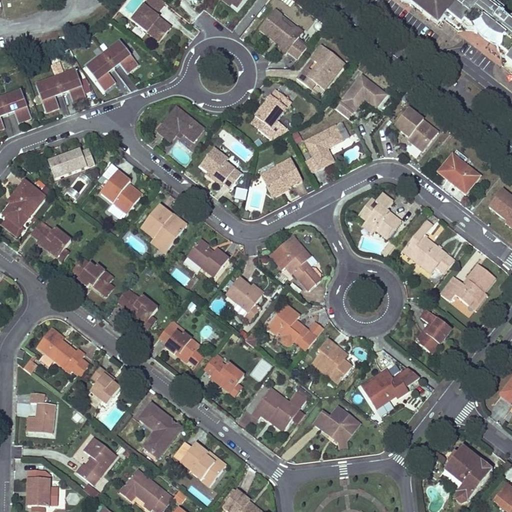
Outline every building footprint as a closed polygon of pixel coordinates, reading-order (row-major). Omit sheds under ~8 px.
[(166,4),(160,0),(149,0),(132,22),(160,43),(169,32),(157,22),(159,18),(156,16),(166,4)] [(225,0),(232,5),(238,9),(245,0),(225,0)] [(447,17),(438,19),(414,0),(403,0),(439,28),(443,22),(458,34),(462,33),(465,33),(467,33),(470,33),(472,33),(475,33),(465,25),(462,29),(447,17)] [(511,19),(511,20),(510,22),(500,15),(503,12),(486,0),(480,0),(479,2),(475,0),(460,0),(459,2),(456,0),(414,0),(438,19),(447,17),(462,29),(465,25),(475,33),(476,34),(480,29),(489,36),(490,34),(494,37),(493,39),(502,46),(497,51),(498,52),(508,59),(505,63),(511,68),(511,19)] [(291,30),(283,23),(282,16),(275,11),(259,31),(274,43),(275,40),(278,40),(279,42),(283,46),(281,48),(279,51),(286,56),(288,53),(297,61),(307,49),(297,41),(299,39),(298,29),(291,30)] [(298,29),(282,16),(283,23),(291,30),(298,29)] [(169,32),(172,28),(159,18),(157,22),(169,32)] [(502,46),(493,39),(494,37),(490,34),(489,36),(480,29),(476,34),(477,35),(478,37),(479,38),(480,40),(482,41),(483,43),(486,45),(488,47),(491,48),(493,49),(495,50),(497,51),(502,46)] [(297,41),(307,49),(309,46),(299,39),(297,41)] [(86,69),(104,92),(116,84),(109,74),(120,65),(127,75),(138,66),(121,43),(86,69)] [(325,92),(345,65),(321,47),(311,60),(318,65),(312,73),(306,68),(297,80),(311,91),(316,85),(325,92)] [(501,66),(501,68),(511,76),(511,68),(505,63),(508,59),(498,52),(500,56),(500,59),(501,61),(501,63),(501,66)] [(36,86),(46,114),(60,109),(56,98),(69,93),(73,104),(87,99),(76,72),(36,86)] [(387,96),(362,76),(342,102),(355,112),(365,100),(376,109),(387,96)] [(0,99),(0,131),(5,129),(1,118),(14,113),(18,124),(32,119),(22,92),(0,99)] [(292,103),(277,92),(256,119),(263,125),(258,131),(273,142),(289,134),(291,132),(277,122),(292,103)] [(204,130),(177,108),(157,133),(170,144),(180,132),(193,143),(204,130)] [(394,126),(401,111),(394,108),(387,123),(394,126)] [(423,153),(439,133),(409,110),(395,128),(410,139),(408,141),(423,153)] [(258,131),(263,125),(256,119),(251,125),(258,131)] [(336,127),(305,143),(313,159),(319,171),(334,163),(328,150),(344,142),(336,127)] [(214,149),(201,167),(208,173),(217,180),(230,190),(242,176),(226,163),(228,160),(214,149)] [(81,150),(48,162),(55,181),(95,166),(89,150),(82,153),(81,150)] [(453,157),(463,165),(467,160),(457,151),(453,157)] [(453,157),(439,174),(466,196),(480,178),(463,165),(453,157)] [(319,171),(313,159),(304,163),(310,176),(319,171)] [(288,190),(303,183),(291,161),(261,176),(271,196),(287,188),(288,190)] [(141,198),(131,191),(130,193),(126,190),(129,185),(131,183),(118,173),(101,195),(114,205),(111,209),(111,213),(123,222),(141,198)] [(217,180),(208,173),(205,177),(213,184),(217,180)] [(37,181),(32,188),(46,197),(51,191),(37,181)] [(21,229),(45,198),(25,182),(14,197),(17,199),(12,206),(4,216),(21,229)] [(129,185),(126,190),(130,193),(131,191),(141,198),(143,196),(129,185)] [(287,188),(271,196),(273,199),(289,191),(288,190),(287,188)] [(247,191),(237,189),(236,199),(245,200),(247,191)] [(511,197),(503,191),(488,210),(505,224),(504,226),(511,232),(511,197)] [(393,204),(382,195),(376,204),(379,207),(374,212),(369,209),(362,219),(367,223),(364,226),(375,234),(376,232),(388,241),(401,223),(394,218),(389,219),(385,215),(387,212),(393,204)] [(17,199),(14,197),(9,203),(12,206),(17,199)] [(376,204),(371,201),(359,217),(362,219),(369,209),(374,212),(379,207),(376,204)] [(171,219),(173,217),(172,217),(160,207),(142,230),(154,239),(169,250),(185,230),(171,219)] [(187,226),(173,215),(172,217),(173,217),(171,219),(185,230),(187,226)] [(437,268),(445,274),(454,262),(424,238),(433,227),(427,222),(403,253),(432,275),(437,268)] [(39,241),(37,244),(58,259),(64,251),(71,242),(55,230),(53,233),(41,223),(31,235),(39,241)] [(169,250),(154,239),(151,243),(166,254),(169,250)] [(283,271),(285,269),(287,267),(293,274),(309,292),(316,286),(316,285),(322,280),(322,276),(316,268),(312,268),(307,262),(308,261),(302,254),(305,252),(298,244),(296,246),(291,240),(271,257),(283,271)] [(217,250),(214,254),(212,256),(207,252),(209,250),(210,249),(201,242),(188,258),(214,279),(229,260),(217,250)] [(382,255),(387,259),(395,248),(390,244),(382,255)] [(64,251),(58,259),(62,263),(69,254),(64,251)] [(302,254),(308,261),(311,259),(305,252),(302,254)] [(82,259),(73,271),(81,277),(78,280),(88,288),(91,285),(102,294),(109,285),(113,280),(97,267),(95,270),(82,259)] [(484,294),(495,279),(479,266),(468,280),(471,282),(466,288),(464,286),(454,279),(441,296),(450,303),(455,296),(469,307),(475,300),(478,302),(484,294)] [(245,319),(256,306),(262,297),(252,289),(239,279),(226,296),(237,305),(233,310),(245,319)] [(109,285),(102,294),(107,297),(114,289),(109,285)] [(252,289),(262,297),(264,295),(253,286),(252,289)] [(126,309),(124,311),(144,327),(151,318),(158,310),(142,298),(140,300),(128,291),(118,303),(126,309)] [(475,300),(469,307),(474,311),(486,296),(484,294),(478,302),(475,300)] [(260,310),(256,306),(245,319),(250,323),(260,310)] [(300,318),(286,307),(268,330),(277,337),(279,334),(284,338),(283,339),(283,340),(283,342),(283,344),(284,345),(285,346),(286,347),(287,347),(289,347),(291,347),(292,346),(293,345),(295,343),(299,337),(311,346),(324,330),(316,323),(309,332),(300,325),(298,327),(295,324),(296,322),(300,318)] [(416,343),(430,353),(437,344),(440,346),(452,331),(427,311),(421,319),(429,326),(433,328),(427,335),(424,333),(416,343)] [(151,318),(144,327),(149,331),(156,322),(151,318)] [(172,323),(159,339),(167,345),(165,348),(175,356),(177,353),(189,362),(196,353),(200,347),(184,335),(185,333),(172,323)] [(429,326),(424,333),(427,335),(433,328),(429,326)] [(50,333),(62,342),(64,340),(52,330),(50,333)] [(82,360),(85,356),(78,351),(76,353),(62,342),(50,333),(38,348),(46,355),(50,357),(55,361),(65,369),(66,367),(73,372),(80,378),(90,366),(82,360)] [(256,339),(252,335),(246,343),(250,346),(254,341),(256,339)] [(311,346),(299,337),(295,343),(306,352),(311,346)] [(344,354),(328,341),(319,353),(321,354),(312,365),(330,379),(327,383),(335,390),(352,368),(343,361),(341,359),(344,354)] [(430,353),(433,355),(440,346),(437,344),(430,353)] [(196,353),(189,362),(193,365),(200,357),(196,353)] [(49,368),(55,361),(50,357),(46,355),(41,362),(49,368)] [(213,377),(211,379),(231,395),(238,386),(245,378),(229,365),(226,368),(214,358),(205,370),(213,377)] [(262,360),(250,374),(259,382),(271,367),(262,360)] [(107,374),(100,369),(91,380),(97,385),(90,393),(107,406),(120,389),(113,383),(104,376),(107,374)] [(406,388),(420,379),(409,370),(393,380),(389,374),(364,391),(380,416),(392,409),(388,403),(398,396),(400,399),(409,393),(406,388)] [(115,380),(107,374),(104,376),(113,383),(115,380)] [(511,382),(502,395),(511,402),(511,382)] [(238,386),(231,395),(236,398),(242,390),(238,386)] [(299,411),(271,390),(252,416),(259,421),(261,417),(268,422),(271,418),(286,429),(292,420),(299,411)] [(37,405),(36,418),(35,430),(53,431),(56,407),(43,406),(44,396),(32,395),(31,405),(37,405)] [(511,406),(511,402),(502,395),(500,397),(511,406)] [(171,421),(151,406),(140,421),(155,433),(160,436),(148,452),(158,460),(176,438),(171,434),(174,431),(169,427),(171,424),(171,421)] [(314,425),(339,444),(347,443),(360,426),(338,409),(330,419),(323,413),(314,425)] [(304,415),(299,411),(292,420),(298,424),(304,415)] [(29,417),(27,433),(53,435),(53,431),(35,430),(36,418),(29,417)] [(286,429),(271,418),(268,422),(283,433),(286,429)] [(182,429),(171,421),(171,424),(169,427),(174,431),(171,434),(176,438),(182,429)] [(160,436),(155,433),(143,448),(148,452),(160,436)] [(77,474),(93,487),(117,457),(94,439),(84,452),(92,459),(86,467),(84,465),(77,474)] [(173,457),(181,464),(193,449),(184,443),(173,457)] [(208,455),(196,445),(193,449),(181,464),(194,473),(193,475),(210,488),(223,471),(206,458),(208,455)] [(132,454),(122,446),(119,450),(129,458),(132,454)] [(452,461),(444,471),(463,486),(457,494),(456,501),(461,505),(468,502),(493,471),(482,462),(474,456),(472,458),(470,457),(472,455),(463,447),(455,457),(457,459),(454,463),(452,461)] [(208,455),(206,458),(223,471),(226,467),(209,454),(208,455)] [(156,511),(164,511),(174,500),(138,471),(120,494),(131,502),(136,496),(147,504),(144,507),(150,511),(151,511),(153,510),(156,511)] [(29,472),(28,508),(32,508),(44,508),(49,508),(50,481),(44,480),(44,472),(29,472)] [(87,486),(83,492),(95,500),(99,493),(87,486)] [(178,491),(171,486),(167,491),(174,496),(178,491)] [(511,511),(511,489),(507,486),(494,502),(506,511),(511,511)] [(250,502),(237,492),(224,508),(228,511),(255,511),(247,506),(249,504),(250,502)]
